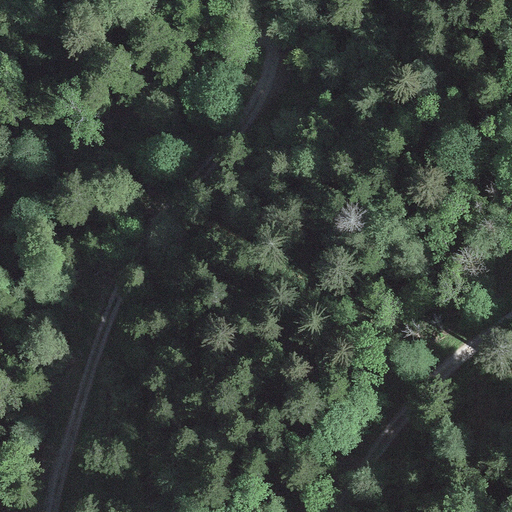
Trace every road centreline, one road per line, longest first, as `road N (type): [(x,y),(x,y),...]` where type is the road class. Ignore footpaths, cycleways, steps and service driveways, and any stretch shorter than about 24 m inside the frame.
road 1 (track): [(271,73),(248,117),(125,268),(85,371),(49,511)]
road 2 (track): [(511,310),(420,387),(332,511)]
